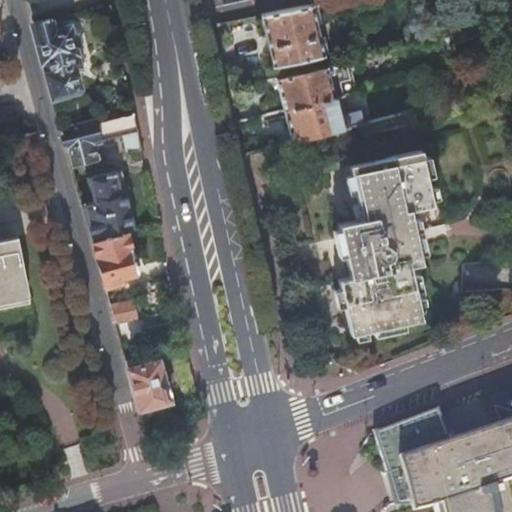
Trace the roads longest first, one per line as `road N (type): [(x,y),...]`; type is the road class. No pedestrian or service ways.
road 1 (residential): [(20,0),(91,282),(150,473)]
road 2 (primary): [(255,438),(160,0)]
road 3 (residential): [(255,438),(511,346)]
road 4 (residential): [(12,511),(150,473)]
